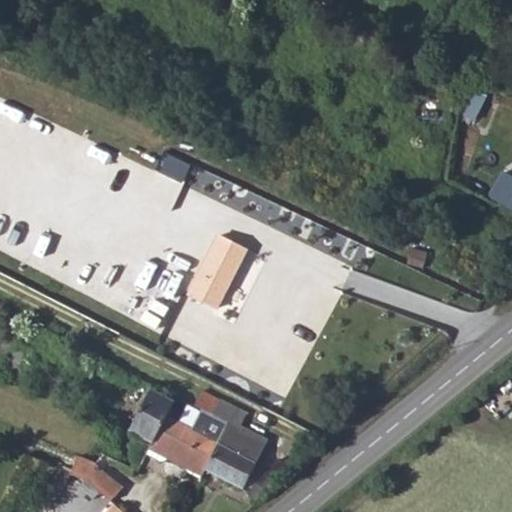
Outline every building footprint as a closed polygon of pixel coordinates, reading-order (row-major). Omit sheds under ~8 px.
[(489,193),(511,207),(511,169),(505,165),(489,193)] [(220,304),(249,245),(221,232),(192,290),(220,304)] [(23,347),(7,377),(17,383),(33,352),(23,347)] [(130,434),(154,445),(168,418),(174,405),(149,391),(130,434)] [(204,394),(197,408),(216,418),(222,403),(204,394)] [(227,430),(206,472),(244,491),(266,450),(236,435),(247,416),(222,403),(216,418),(229,426),(227,430)] [(168,418),(154,445),(148,457),(163,465),(171,462),(186,469),(189,475),(201,481),(206,472),(227,430),(208,420),(199,434),(168,418)] [(85,460),(77,478),(96,485),(119,508),(128,480),(102,468),(103,467),(85,460)]
